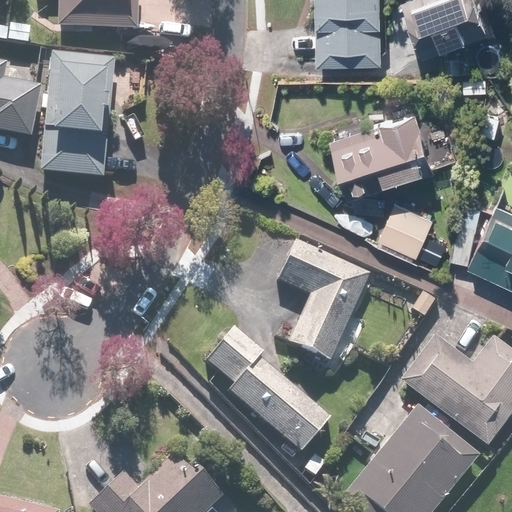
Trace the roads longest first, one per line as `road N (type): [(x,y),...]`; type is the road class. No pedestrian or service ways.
road 1 (residential): [(225,0),(214,134),(184,210),(126,309),(49,364)]
road 2 (unknown): [(198,174),(511,320)]
